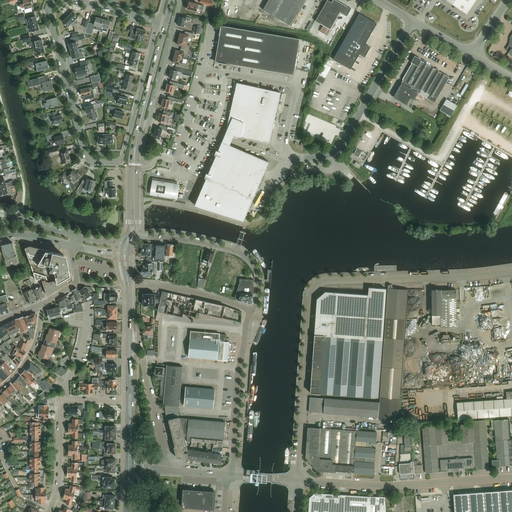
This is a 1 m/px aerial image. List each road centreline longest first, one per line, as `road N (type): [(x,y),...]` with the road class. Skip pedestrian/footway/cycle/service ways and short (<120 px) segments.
road 1 (unclassified): [(297,480),(315,285),(511,271)]
road 2 (residential): [(157,22),(122,156),(94,162),(80,143),(51,0)]
road 3 (tertiary): [(511,477),(382,486),(297,480)]
road 4 (unclassified): [(133,235),(243,255),(256,276),(251,309)]
road 5 (unclassified): [(228,475),(251,309)]
road 6 (residential): [(332,153),(412,20)]
road 7 (residential): [(139,125),(147,123),(179,0)]
